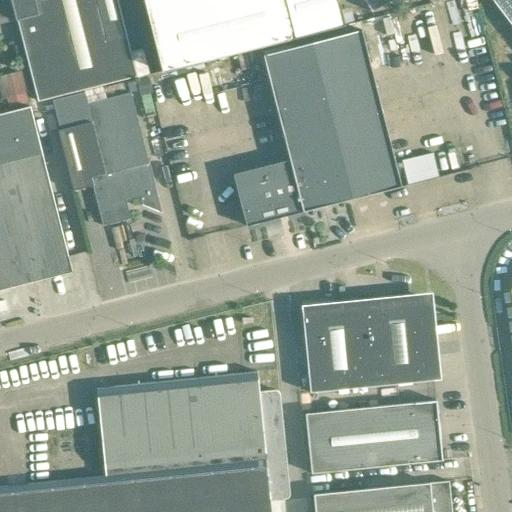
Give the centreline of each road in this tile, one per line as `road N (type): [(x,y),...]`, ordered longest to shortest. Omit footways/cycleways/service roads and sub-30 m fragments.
road 1 (unclassified): [(0,342),(457,227)]
road 2 (unclassified): [(498,511),(457,227)]
